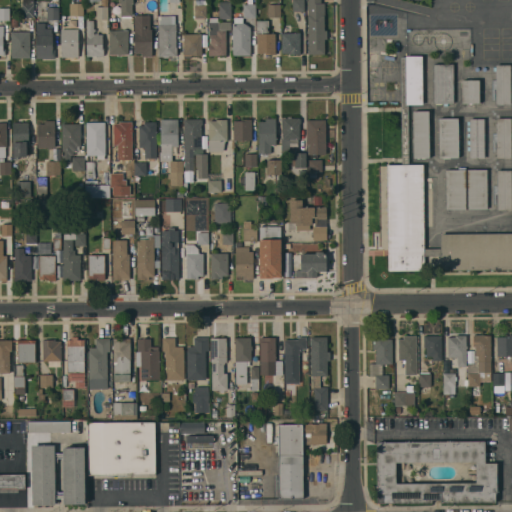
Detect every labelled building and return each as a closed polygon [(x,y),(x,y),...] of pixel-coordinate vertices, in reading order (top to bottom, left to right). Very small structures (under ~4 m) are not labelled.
[(34,0),(34,17),(22,17),(22,0),(34,0)] [(108,0),(108,19),(96,20),(96,7),(102,7),(102,0),(108,0)] [(119,3),(119,0),(133,0),(133,3),(132,3),(132,16),(120,16),(121,3),(119,3)] [(256,4),(256,17),(244,17),(244,4),(248,4),(248,0),(252,0),(252,4),(256,4)] [(304,0),(304,11),(292,11),(292,0),(304,0)] [(308,54),(308,39),(307,39),(307,37),(308,37),(308,33),(307,33),(307,31),(308,31),(308,0),(321,0),(321,3),(325,3),(325,16),(324,16),(324,30),(327,30),(327,39),(324,39),(325,54),(308,54)] [(219,18),(219,1),(232,1),(232,18),(219,18)] [(83,3),(83,15),(70,15),(70,3),(83,3)] [(280,4),(280,17),(268,17),(268,4),(280,4)] [(195,18),(195,5),(206,5),(206,18),(195,18)] [(47,20),(47,7),(59,7),(59,20),(47,20)] [(10,20),(0,20),(0,8),(9,8),(10,20)] [(135,53),(135,15),(150,15),(150,29),(152,29),(152,56),(142,56),(142,53),(135,53)] [(175,16),(175,24),(176,24),(176,47),(177,47),(177,55),(176,55),(176,56),(169,56),(169,57),(164,57),(164,56),(160,56),(159,24),(158,24),(158,16),(175,16)] [(209,44),(210,44),(210,43),(210,37),(210,36),(209,36),(209,22),(209,18),(218,18),(218,22),(231,22),(231,30),(226,30),(226,55),(220,55),(220,56),(209,56),(209,44)] [(233,55),(233,23),(234,23),(234,18),(243,18),(243,23),(244,23),(250,27),(250,55),(233,55)] [(87,56),(86,20),(93,20),(94,29),(95,29),(95,31),(94,31),(94,34),(95,34),(95,33),(98,33),(98,34),(102,34),(102,45),(103,45),(104,56),(87,56)] [(258,53),(257,20),(268,20),(269,33),(275,33),(275,54),(265,54),(265,52),(258,53)] [(37,58),(36,23),(45,22),(45,28),(51,28),(51,32),(52,32),(52,49),(55,49),(55,58),(37,58)] [(62,57),(61,30),(70,30),(70,29),(77,28),(78,57),(62,57)] [(111,54),(110,30),(123,30),(123,29),(127,29),(127,30),(128,30),(128,54),(121,54),(121,56),(118,56),(118,54),(111,54)] [(12,58),(12,31),(29,31),(30,58),(12,58)] [(282,53),(282,33),(300,33),(300,54),(289,54),(289,53),(282,53)] [(184,54),(184,34),(202,34),(202,55),(191,55),(191,54),(184,54)] [(405,56),(422,56),(423,104),(408,104),(406,104),(405,57),(405,56)] [(400,57),(405,57),(406,104),(408,104),(409,165),(401,165),(400,57)] [(434,103),(434,64),(453,64),(453,103),(444,103),(434,103)] [(511,64),(511,104),(496,104),(496,64),(511,64)] [(479,80),(479,103),(462,103),(462,80),(479,80)] [(429,158),(413,158),(413,111),(428,111),(429,158)] [(288,118),(288,117),(291,117),(291,118),(299,118),(299,119),(301,119),(301,124),(300,124),(300,139),(299,139),(299,148),(296,152),(291,152),(291,142),(291,139),(289,139),(289,153),(295,153),(295,152),(306,152),(306,167),(295,167),(295,166),(290,166),(289,154),(283,154),(283,118),(285,118),(288,118)] [(276,118),(276,145),(270,145),(271,153),(258,153),(258,121),(266,121),(266,118),(276,118)] [(458,118),(458,157),(439,157),(439,118),(458,118)] [(511,118),(511,158),(496,158),(496,118),(511,118)] [(178,119),(178,146),(172,146),(172,161),(183,160),(183,173),(182,173),(182,185),(170,185),(170,178),(168,178),(168,173),(170,173),(170,161),(160,161),(160,152),(161,152),(161,119),(178,119)] [(185,119),(201,119),(202,119),(202,125),(201,125),(201,148),(194,148),(194,182),(187,182),(187,192),(184,192),(184,182),(185,182),(185,119)] [(223,151),(209,151),(209,121),(216,121),(216,119),(227,119),(227,140),(225,140),(223,151)] [(251,119),(251,140),(234,140),(234,121),(242,121),(242,119),(251,119)] [(484,119),(484,158),(469,158),(469,119),(484,119)] [(38,147),(38,123),(44,123),(44,120),(54,120),(54,147),(51,147),(51,148),(47,148),(47,147),(38,147)] [(307,144),(307,120),(325,120),(326,154),(308,154),(308,144),(307,144)] [(132,129),(133,129),(133,132),(132,132),(132,159),(117,160),(117,144),(114,144),(113,123),(119,123),(119,121),(132,121),(132,129)] [(13,156),(13,122),(28,122),(29,145),(27,145),(27,147),(29,147),(29,154),(27,154),(27,156),(18,156),(18,159),(14,159),(14,156),(13,156)] [(86,122),(105,122),(105,155),(104,155),(104,159),(97,159),(97,155),(93,155),(93,159),(86,159),(86,155),(86,122)] [(139,147),(139,125),(144,125),(144,122),(156,122),(157,158),(145,158),(145,147),(139,147)] [(0,123),(6,123),(6,147),(6,157),(5,157),(5,161),(11,161),(11,174),(0,174),(0,123)] [(62,162),(62,124),(81,124),(81,146),(79,146),(79,150),(77,150),(77,151),(74,151),(74,155),(71,155),(71,162),(62,162)] [(207,153),(207,173),(207,183),(198,183),(198,173),(196,173),(196,153),(207,153)] [(257,154),(257,166),(245,166),(245,154),(257,154)] [(86,159),(85,159),(85,170),(72,170),(72,157),(85,157),(85,155),(86,155),(86,159)] [(309,159),(322,160),(322,171),(309,171),(309,159)] [(267,160),(281,160),(281,174),(275,174),(275,179),(267,179),(267,160)] [(47,175),(47,161),(61,161),(61,175),(47,175)] [(147,175),(136,175),(136,162),(147,162),(147,175)] [(424,270),(388,270),(387,165),(401,165),(409,165),(423,164),(424,249),(424,255),(424,270)] [(446,170),(465,169),(466,209),(446,209),(446,170)] [(487,169),(487,209),(468,209),(467,169),(487,169)] [(511,170),(511,209),(497,210),(497,170),(511,170)] [(255,171),(255,190),(245,190),(245,172),(255,171)] [(123,187),(111,187),(111,173),(123,173),(123,187)] [(208,192),(208,180),(209,180),(209,173),(221,173),(222,192),(208,192)] [(38,198),(38,177),(47,177),(47,198),(38,198)] [(30,181),(31,197),(17,197),(17,181),(30,181)] [(110,198),(87,198),(87,185),(110,185),(110,198)] [(313,205),(313,197),(322,196),(322,204),(313,205)] [(165,198),(181,198),(181,211),(166,211),(165,198)] [(136,215),(136,199),(155,199),(155,215),(144,215),(144,226),(136,226),(136,220),(137,220),(137,215),(136,215)] [(290,200),(302,200),(302,207),(326,207),(327,217),(326,217),(326,227),(327,227),(327,239),(313,239),(313,230),(296,231),(296,230),(286,230),(286,222),(290,222),(290,200)] [(121,220),(135,220),(135,234),(121,234),(121,220)] [(257,229),(257,241),(244,241),(244,223),(250,223),(250,229),(257,229)] [(1,236),(1,224),(12,224),(12,236),(1,236)] [(280,226),(259,226),(259,239),(280,238),(280,226)] [(162,279),(161,230),(169,230),(169,227),(174,227),(174,230),(178,230),(179,279),(162,279)] [(26,243),(26,229),(37,229),(37,243),(26,243)] [(64,280),(63,239),(64,239),(64,232),(76,232),(76,234),(86,233),(86,245),(75,246),(75,239),(73,239),(73,250),(75,250),(75,255),(80,255),(80,280),(64,280)] [(198,232),(208,232),(209,244),(198,244),(198,232)] [(222,232),(233,232),(233,244),(222,244),(222,232)] [(441,234),(511,233),(511,269),(441,270),(441,255),(441,248),(441,234)] [(154,260),(160,260),(160,268),(154,268),(154,276),(149,276),(149,279),(137,280),(137,237),(154,236),(154,235),(160,235),(160,247),(154,248),(154,260)] [(281,239),(281,277),(273,277),(273,278),(261,278),(261,276),(259,276),(260,239),(281,239)] [(0,279),(11,280),(11,255),(2,255),(2,240),(0,240),(0,279)] [(113,280),(113,240),(127,240),(127,254),(129,254),(130,280),(113,280)] [(51,242),(51,254),(38,254),(39,242),(51,242)] [(186,279),(186,253),(187,253),(187,244),(194,244),(199,249),(199,253),(204,253),(204,276),(198,276),(198,279),(186,279)] [(236,276),(236,247),(249,247),(249,252),(253,252),(253,279),(243,279),(243,276),(236,276)] [(15,281),(14,248),(24,248),(24,253),(25,253),(25,255),(31,255),(32,281),(15,281)] [(301,254),(316,254),(316,252),(323,251),(323,254),(326,254),(327,271),(326,271),(326,273),(317,273),(317,277),(296,277),(296,270),(301,270),(301,254)] [(211,279),(211,253),(228,253),(228,276),(222,276),(222,279),(211,279)] [(56,255),(56,280),(40,280),(40,255),(56,255)] [(89,278),(88,255),(104,255),(105,280),(97,280),(97,278),(89,278)] [(441,335),(441,360),(433,360),(433,357),(426,357),(426,347),(424,347),(424,335),(441,335)] [(466,335),(466,346),(468,346),(468,348),(467,348),(467,366),(457,366),(457,357),(448,357),(448,337),(455,337),(455,335),(466,335)] [(469,386),(469,363),(475,363),(475,346),(474,346),(473,335),(485,335),(490,335),(491,381),(480,381),(480,386),(469,386)] [(511,335),(511,356),(497,356),(497,337),(503,337),(503,335),(511,335)] [(392,339),(392,364),(383,364),(383,365),(380,365),(380,375),(389,375),(389,388),(375,388),(375,376),(372,376),(372,363),(376,363),(376,349),(373,349),(373,344),(375,344),(373,344),(373,339),(375,339),(375,336),(385,336),(385,339),(392,339)] [(398,360),(398,339),(404,339),(404,336),(416,336),(416,344),(417,344),(417,347),(416,347),(416,374),(405,374),(405,360),(398,360)] [(68,372),(67,339),(71,339),(71,337),(78,337),(78,340),(84,339),(85,372),(68,372)] [(141,379),(141,366),(137,366),(137,339),(142,339),(144,337),(146,339),(151,339),(151,347),(159,347),(159,350),(160,379),(157,379),(157,381),(154,381),(154,379),(147,379),(147,381),(144,381),(144,379),(141,379)] [(184,350),(184,380),(166,380),(165,351),(162,351),(162,337),(175,337),(175,346),(183,346),(183,350),(184,350)] [(187,380),(187,349),(188,349),(188,346),(194,346),(194,337),(208,337),(209,351),(205,351),(206,379),(187,380)] [(236,384),(235,337),(251,337),(251,346),(252,346),(252,350),(251,350),(251,361),(247,361),(247,384),(236,384)] [(260,375),(260,337),(276,337),(276,362),(282,362),(282,375),(260,375)] [(285,383),(284,339),(296,339),(296,337),(306,337),(306,349),(303,349),(303,352),(299,352),(299,383),(285,383)] [(311,376),(311,361),(310,361),(310,358),(311,358),(311,354),(310,354),(310,352),(311,352),(311,337),(327,337),(327,352),(330,352),(330,361),(327,361),(327,376),(320,376),(320,387),(328,387),(328,410),(314,410),(314,388),(313,388),(313,376),(311,376)] [(89,389),(88,350),(89,350),(89,347),(96,347),(96,338),(110,338),(110,352),(107,352),(107,389),(89,389)] [(114,382),(114,364),(117,364),(117,362),(114,362),(113,338),(130,338),(130,382),(114,382)] [(212,390),(211,338),(226,338),(227,347),(228,347),(228,351),(226,351),(227,361),(225,361),(225,364),(224,364),(224,373),(227,373),(227,390),(224,390),(224,391),(219,391),(219,390),(212,390)] [(0,340),(12,340),(12,351),(10,351),(10,373),(0,373),(0,340)] [(18,362),(18,340),(35,340),(35,362),(18,362)] [(43,361),(43,340),(55,340),(55,341),(61,341),(61,361),(61,366),(49,367),(49,361),(43,361)] [(15,387),(14,365),(23,365),(23,376),(25,376),(25,387),(15,387)] [(259,366),(259,390),(251,390),(251,379),(250,379),(251,366),(259,366)] [(69,380),(74,380),(75,388),(84,388),(83,373),(68,374),(69,380)] [(431,373),(431,387),(418,387),(418,373),(431,373)] [(455,373),(455,376),(457,376),(457,381),(455,381),(455,393),(450,393),(450,396),(445,396),(445,394),(443,394),(443,373),(455,373)] [(494,385),(494,373),(504,373),(504,385),(494,385)] [(53,375),(53,387),(40,387),(40,375),(53,375)] [(406,392),(406,385),(413,385),(413,392),(414,392),(414,405),(394,406),(394,392),(406,392)] [(210,412),(195,412),(194,402),(195,402),(195,398),(193,399),(193,393),(194,393),(195,386),(208,386),(209,395),(209,402),(210,412)] [(64,389),(74,389),(74,400),(64,400),(64,389)] [(162,401),(162,393),(169,392),(170,401),(162,401)] [(113,418),(113,402),(134,402),(133,414),(137,414),(137,419),(113,418)] [(274,415),(274,403),(283,403),(282,415),(274,415)] [(227,417),(226,404),(235,404),(235,417),(227,417)] [(470,406),(480,406),(480,414),(470,414),(470,406)] [(37,407),(37,415),(18,415),(18,407),(37,407)] [(28,432),(27,422),(71,421),(71,432),(28,432)] [(89,475),(89,422),(155,422),(155,474),(89,475)] [(326,423),(326,444),(304,444),(304,433),(304,424),(308,424),(308,423),(312,423),(312,424),(318,424),(318,423),(326,423)] [(302,424),(303,498),(279,498),(279,444),(273,444),(273,436),(278,436),(278,424),(302,424)] [(213,435),(185,435),(185,447),(213,447),(213,435)] [(377,442),(485,441),(485,463),(497,463),(497,492),(495,492),(496,502),(441,502),(441,500),(432,500),(432,502),(377,503),(377,442)] [(54,445),(55,505),(32,505),(32,445),(54,445)] [(85,447),(85,504),(64,504),(63,447),(85,447)] [(0,474),(25,474),(25,489),(17,489),(17,488),(0,487),(0,474)]
